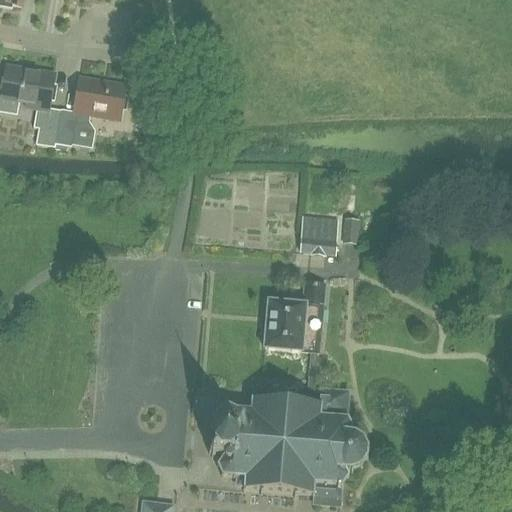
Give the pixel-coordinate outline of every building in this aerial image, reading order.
[(0,0),(0,9),(12,12),(13,8),(21,10),(23,0),(0,0)] [(39,132),(36,148),(55,151),(56,147),(60,117),(61,113),(49,111),(54,78),(7,69),(3,91),(2,101),(21,104),(27,105),(27,110),(37,111),(34,131),(39,132)] [(85,128),(89,124),(90,118),(120,123),(121,113),(124,113),(126,102),(124,101),(125,90),(80,82),(74,115),(77,116),(76,120),(60,117),(56,147),(72,150),(72,147),(76,126),(85,128)] [(336,221),(303,218),(300,256),(309,256),(309,258),(324,259),(324,258),(333,259),(336,221)] [(358,247),(360,222),(344,221),(342,246),(358,247)] [(263,353),(306,356),(309,331),(320,332),(324,288),(304,286),(302,307),(267,304),(263,353)] [(366,463),(368,462),(364,460),(365,454),(369,452),(368,450),(365,451),(362,444),(364,443),(362,441),(360,443),(354,439),(355,436),(354,436),(353,439),(346,438),(347,433),(350,433),(350,431),(348,431),(346,424),(348,422),(347,420),(345,423),(345,418),(346,418),(348,396),(320,394),(319,401),(313,400),(317,357),(310,357),(306,399),(254,394),(253,403),(252,403),(251,401),(250,402),(251,404),(251,406),(242,405),(242,414),(239,414),(239,412),(237,412),(237,413),(234,413),(228,410),(228,408),(226,408),(226,410),(219,412),(217,410),(216,412),(218,413),(214,420),(212,419),(211,422),(214,422),(216,429),(215,429),(213,429),(213,433),(210,433),(209,436),(211,436),(209,454),(208,454),(208,456),(211,457),(210,460),(213,460),(214,457),(224,458),(224,459),(222,460),(223,462),(218,468),(216,468),(216,470),(219,471),(222,475),(219,477),(222,480),(223,478),(233,479),(232,482),(234,482),(234,479),(237,479),(236,488),(244,489),(244,491),(242,493),(243,495),(246,492),(260,493),(259,497),(262,498),(262,493),(294,496),(293,500),(295,501),(296,496),(310,498),(312,500),(314,499),(313,507),(339,509),(341,490),(343,488),(341,486),(345,480),(348,480),(348,478),(346,478),(344,472),(350,473),(350,476),(352,476),(351,473),(357,470),(360,472),(361,470),(360,469),(364,462),(366,463)]
